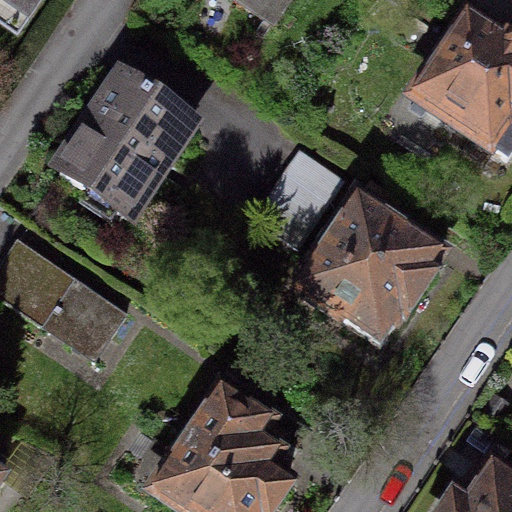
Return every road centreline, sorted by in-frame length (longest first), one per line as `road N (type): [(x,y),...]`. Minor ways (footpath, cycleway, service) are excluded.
road 1 (residential): [(359,511),(511,281)]
road 2 (residential): [(0,151),(103,0)]
